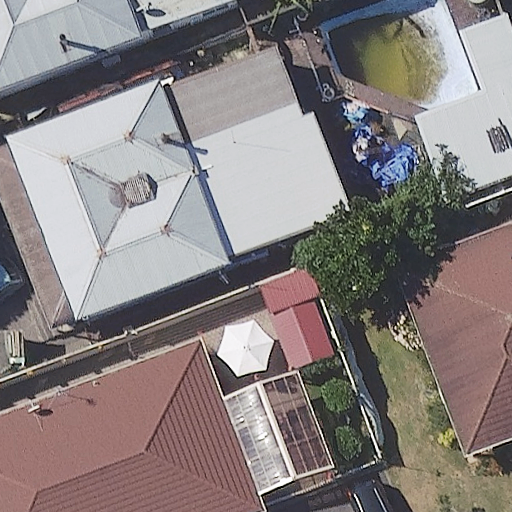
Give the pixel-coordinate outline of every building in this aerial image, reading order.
[(0,0),(0,111),(244,18),(237,0),(0,0)] [(511,211),(511,21),(462,39),(448,0),(407,0),(327,28),(370,151),(416,135),(450,233),(511,211)] [(358,228),(288,56),(19,165),(88,337),(358,228)] [(511,446),(511,251),(413,291),(480,459),(511,446)] [(0,511),(263,511),(201,360),(0,442),(0,511)]
